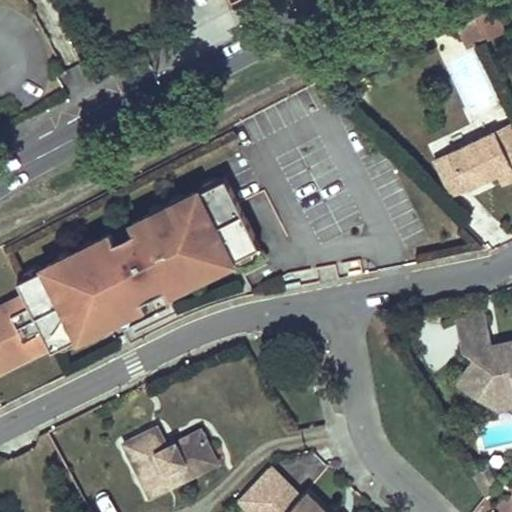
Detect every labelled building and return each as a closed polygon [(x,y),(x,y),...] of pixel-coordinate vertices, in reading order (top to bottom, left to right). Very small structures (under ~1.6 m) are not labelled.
[(498,4),(475,16),(484,34),(507,21),(498,4)] [(466,44),(484,35),(484,34),(475,16),(457,26),(466,44)] [(511,122),(454,151),(470,186),(502,171),(507,181),(511,178),(511,122)] [(437,158),(455,193),(470,186),(454,151),(437,158)] [(50,344),(52,349),(145,304),(142,298),(166,286),(168,292),(261,246),(238,201),(228,180),(226,177),(132,224),(135,229),(115,239),(112,234),(18,280),(26,296),(50,344)] [(0,368),(50,344),(26,296),(0,308),(0,368)] [(455,320),(459,337),(490,329),(487,313),(455,320)] [(511,388),(511,336),(493,341),(490,329),(459,337),(462,350),(475,356),(470,365),(481,372),(472,389),(500,407),(511,388)] [(481,372),(470,365),(460,382),(472,389),(481,372)] [(511,388),(500,407),(511,403),(511,388)] [(165,448),(155,428),(121,445),(142,485),(164,474),(171,487),(215,464),(198,431),(165,448)] [(487,466),(474,473),(490,499),(500,488),(487,466)] [(283,483),(266,468),(234,502),(244,511),(245,511),(257,500),(263,505),(283,483)] [(164,474),(142,485),(148,498),(171,487),(164,474)] [(320,511),(301,493),(297,497),(283,483),(263,505),(257,500),(245,511),(320,511)]
